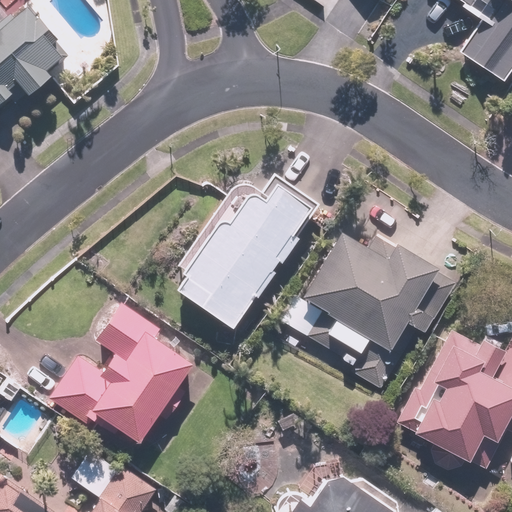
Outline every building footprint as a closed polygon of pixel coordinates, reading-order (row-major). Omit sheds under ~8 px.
[(511,80),(511,0),(444,0),(478,22),(456,55),(506,89),(511,80)] [(44,31),(24,8),(0,28),(0,122),(2,120),(0,117),(0,105),(13,94),(9,90),(14,85),(25,98),(51,75),(47,71),(59,60),(38,36),(44,31)] [(228,331),(317,207),(271,173),(257,192),(251,188),(225,223),(215,224),(177,277),(182,280),(173,292),(228,331)] [(306,340),(300,350),(378,391),(396,357),(389,353),(403,327),(419,335),(430,315),(411,305),(431,267),(372,235),(364,250),(334,235),(298,303),(289,298),(275,324),(306,340)] [(133,445),(189,366),(149,338),(154,330),(119,305),(92,343),(108,354),(97,368),(77,354),(46,397),(88,426),(94,417),(133,445)] [(465,462),(481,470),(502,429),(511,433),(511,350),(496,383),(475,373),(487,349),(447,329),(417,389),(412,387),(395,421),(413,430),(406,445),(420,452),(425,440),(430,443),(427,450),(431,463),(445,470),(454,475),(458,466),(461,460),(465,462)] [(138,511),(153,491),(116,466),(114,469),(88,452),(70,479),(97,497),(87,511),(67,511),(66,511),(55,511),(0,474),(0,511),(138,511)] [(395,511),(391,510),(395,503),(360,481),(354,491),(337,481),(325,474),(306,505),(294,498),(285,511),(395,511)]
